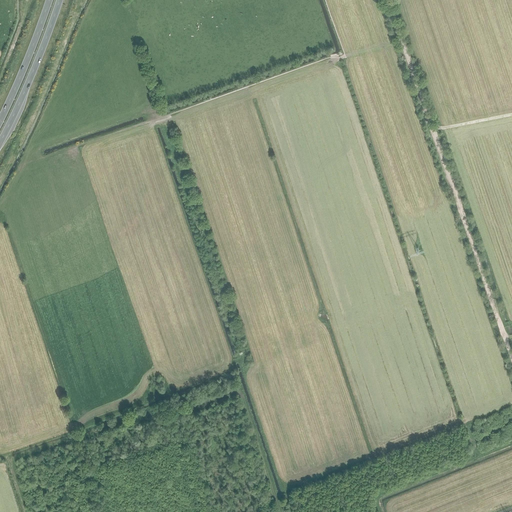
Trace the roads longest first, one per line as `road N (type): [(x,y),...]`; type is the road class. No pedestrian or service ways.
road 1 (track): [(385,0),(511,360)]
road 2 (trunk): [(0,142),(59,0)]
road 3 (trunk): [(49,0),(0,120)]
